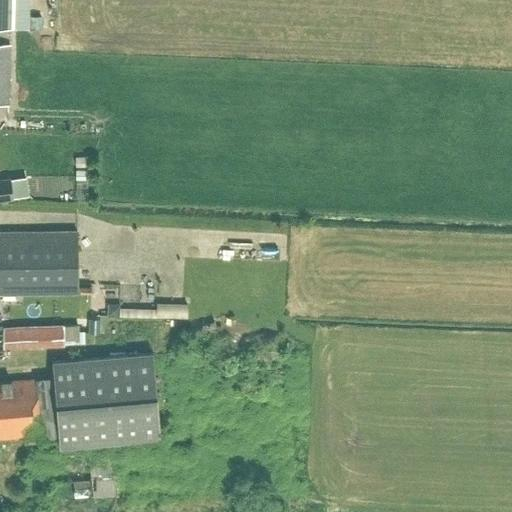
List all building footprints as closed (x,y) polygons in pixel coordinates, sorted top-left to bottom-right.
[(19,0),(0,0),(0,28),(19,29),(19,0)] [(0,103),(7,104),(9,43),(0,43),(0,103)] [(10,177),(0,178),(0,198),(12,197),(10,177)] [(0,293),(78,292),(76,229),(0,230),(0,293)] [(200,321),(199,340),(221,340),(221,321),(200,321)] [(0,364),(6,364),(6,355),(4,355),(3,347),(64,345),(63,324),(0,326),(0,364)] [(0,437),(40,433),(40,438),(58,437),(59,445),(160,436),(152,351),(51,360),(53,376),(0,380),(0,437)] [(88,455),(92,492),(115,491),(112,453),(88,455)] [(73,480),(74,487),(73,487),(74,495),(88,494),(87,486),(86,478),(73,480)]
